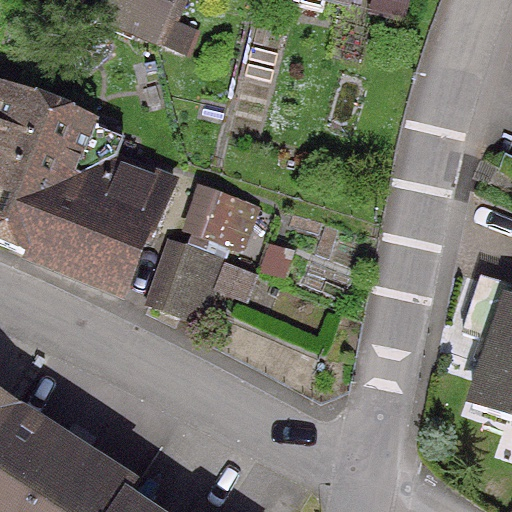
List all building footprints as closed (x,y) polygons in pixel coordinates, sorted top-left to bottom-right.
[(48,0),(169,46),(186,0),(48,0)] [(0,110),(0,255),(143,304),(187,174),(0,110)] [(261,206),(199,185),(183,230),(245,251),(261,206)] [(202,322),(222,260),(169,242),(148,304),(202,322)] [(511,304),(506,303),(470,411),(511,424),(511,304)] [(0,412),(0,511),(121,511),(130,500),(0,412)] [(121,511),(150,511),(130,500),(121,511)]
